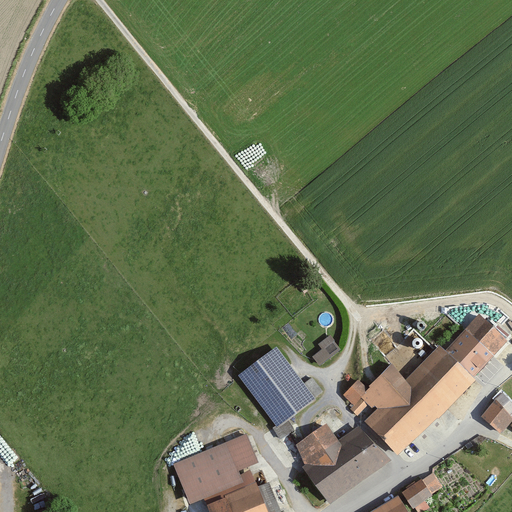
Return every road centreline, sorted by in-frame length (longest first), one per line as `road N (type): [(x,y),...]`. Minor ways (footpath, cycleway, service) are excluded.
road 1 (tertiary): [(0,150),(55,0)]
road 2 (residential): [(341,511),(464,420)]
